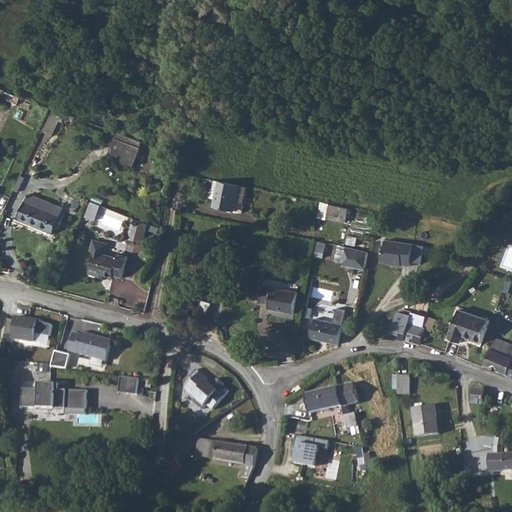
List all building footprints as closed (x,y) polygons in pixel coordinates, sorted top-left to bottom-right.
[(53,108),(45,132),(56,135),(64,111),(53,108)] [(111,150),(137,159),(143,141),(117,132),(111,150)] [(247,187),(216,180),(214,189),(218,190),(216,200),(215,207),(242,213),(247,187)] [(216,200),(218,190),(214,189),(210,188),(208,199),(216,200)] [(51,233),(62,207),(27,193),(16,218),(51,233)] [(92,200),(86,216),(97,220),(103,204),(92,200)] [(348,206),(329,203),(327,216),(346,220),(348,206)] [(144,246),(151,226),(137,221),(130,241),(144,246)] [(426,245),(387,239),(385,251),(383,253),(382,260),(393,262),(393,263),(402,265),(403,263),(412,264),(413,261),(423,263),(426,245)] [(316,255),(325,256),(327,242),(318,241),(316,255)] [(117,258),(117,261),(104,257),(107,247),(104,247),(95,244),(92,243),(89,253),(93,254),(87,275),(99,279),(99,278),(110,281),(111,279),(120,282),(126,260),(117,258)] [(337,264),(361,269),(364,251),(341,247),(337,264)] [(218,257),(212,252),(204,264),(210,269),(218,257)] [(286,287),(287,280),(278,279),(277,287),(286,287)] [(292,311),(296,292),(262,285),(258,299),(268,301),(267,305),(292,311)] [(511,305),(504,302),(497,319),(511,324),(511,305)] [(340,325),(343,312),(333,310),(331,323),(312,318),(307,337),(312,339),(336,344),(338,330),(340,325)] [(483,344),(490,321),(459,311),(450,340),(463,344),(465,338),(483,344)] [(399,312),(398,312),(391,337),(420,345),(423,331),(407,326),(410,315),(399,312)] [(427,320),(410,315),(407,326),(423,331),(424,330),(427,320)] [(54,325),(16,316),(12,340),(50,347),(54,325)] [(441,321),(427,318),(427,320),(424,330),(438,334),(441,321)] [(84,336),(76,333),(70,352),(108,364),(114,346),(102,342),(103,340),(84,334),(84,336)] [(511,343),(495,338),(484,366),(507,374),(511,360),(511,343)] [(55,352),(54,367),(69,368),(70,353),(55,352)] [(195,380),(187,389),(207,407),(209,405),(215,411),(232,390),(225,385),(226,384),(220,378),(216,382),(199,369),(191,376),(195,380)] [(140,380),(121,376),(120,395),(138,397),(140,380)] [(400,377),(398,396),(410,397),(412,378),(400,377)] [(155,382),(148,380),(147,387),(154,389),(155,382)] [(23,389),(22,409),(67,411),(67,404),(75,404),(75,408),(89,409),(89,393),(60,392),(60,386),(64,386),(64,385),(40,384),(40,390),(23,389)] [(340,387),(308,394),(312,412),(344,405),(346,414),(349,429),(360,427),(357,411),(350,413),(348,404),(360,401),(357,384),(340,387)] [(484,403),(485,390),(474,389),(473,402),(484,403)] [(440,431),(436,403),(414,406),(419,435),(440,431)] [(67,404),(67,411),(88,412),(87,419),(88,419),(89,409),(75,408),(75,404),(67,404)] [(509,434),(511,423),(497,421),(494,434),(509,436),(509,434)] [(294,441),(283,440),(280,458),(315,466),(318,446),(328,448),(329,441),(295,434),(294,441)] [(246,447),(213,441),(202,439),(197,438),(196,456),(204,457),(224,460),(222,473),(237,476),(239,463),(243,463),(246,447)] [(502,450),(503,441),(493,440),(493,449),(502,450)] [(257,449),(246,447),(243,463),(254,465),(257,449)] [(511,453),(504,454),(491,454),(491,457),(491,471),(511,470),(511,453)] [(168,466),(172,471),(176,471),(188,463),(184,455),(168,466)] [(369,455),(365,456),(367,464),(362,466),(363,470),(372,468),(369,455)] [(473,473),(465,473),(466,492),(469,492),(474,492),(473,477),(473,473)]
